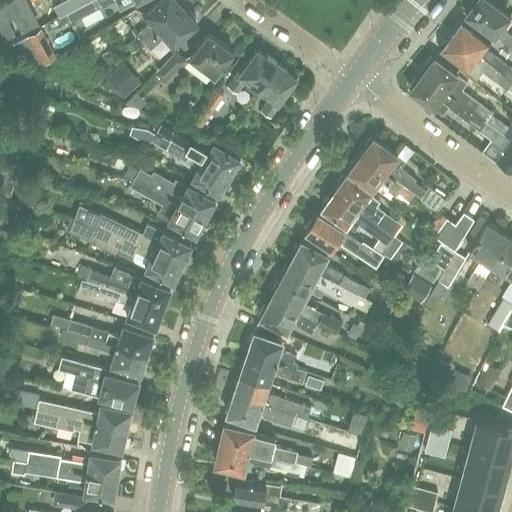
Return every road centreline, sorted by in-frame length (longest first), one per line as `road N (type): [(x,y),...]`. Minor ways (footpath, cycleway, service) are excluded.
road 1 (unclassified): [(158,511),(203,316),(285,168),(352,72)]
road 2 (residential): [(511,191),(352,72)]
